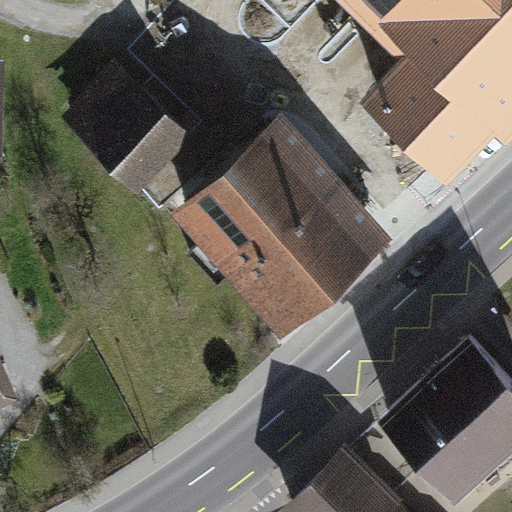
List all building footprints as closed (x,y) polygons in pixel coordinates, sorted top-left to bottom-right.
[(511,0),(361,0),(416,52),(378,92),(446,157),(511,87),(511,0)] [(122,64),(78,110),(139,170),(184,124),(122,64)] [(276,122),(187,201),(286,312),(376,233),(276,122)] [(511,425),(511,377),(471,332),(388,408),(454,479),(511,425)] [(342,450),(292,501),(303,511),(370,511),(387,495),(342,450)] [(404,511),(387,495),(370,511),(404,511)]
